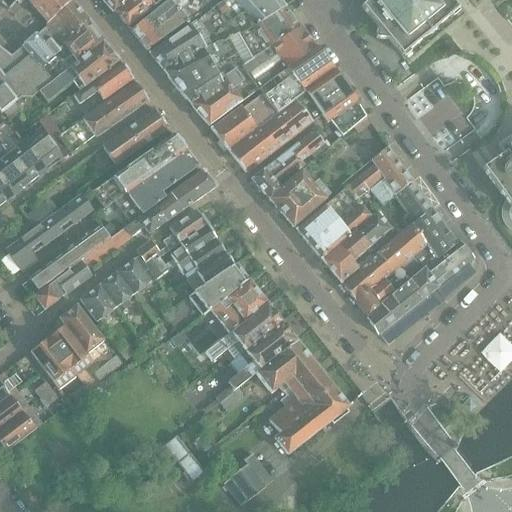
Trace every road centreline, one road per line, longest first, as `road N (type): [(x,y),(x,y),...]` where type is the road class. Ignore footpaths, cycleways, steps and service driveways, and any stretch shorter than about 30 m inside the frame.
road 1 (residential): [(398,385),(507,275),(314,0)]
road 2 (residential): [(398,385),(229,182)]
road 3 (residential): [(493,511),(398,385)]
